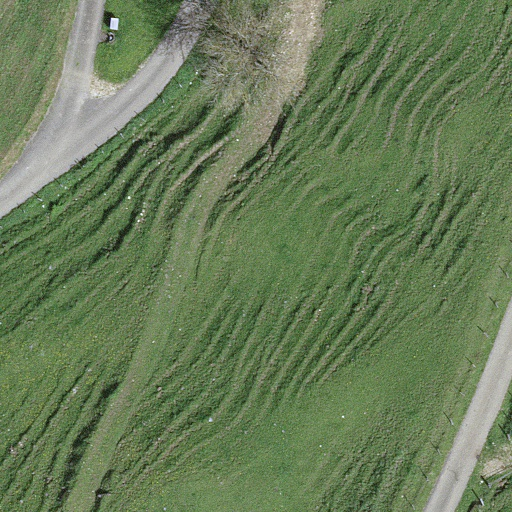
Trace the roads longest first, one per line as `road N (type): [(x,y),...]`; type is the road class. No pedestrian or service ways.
road 1 (track): [(84,511),(203,238),(230,151),(298,81),(305,0)]
road 2 (unclassified): [(0,194),(134,94),(167,57),(196,0)]
road 3 (unclassified): [(511,330),(435,511)]
